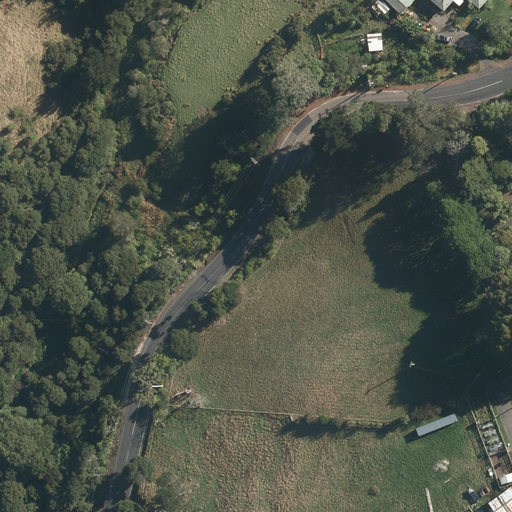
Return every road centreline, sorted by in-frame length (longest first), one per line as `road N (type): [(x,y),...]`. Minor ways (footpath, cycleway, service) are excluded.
road 1 (tertiary): [(511,77),(434,98),(353,104),(310,124),(262,214),(163,334),(114,511)]
road 2 (track): [(405,101),(511,348)]
